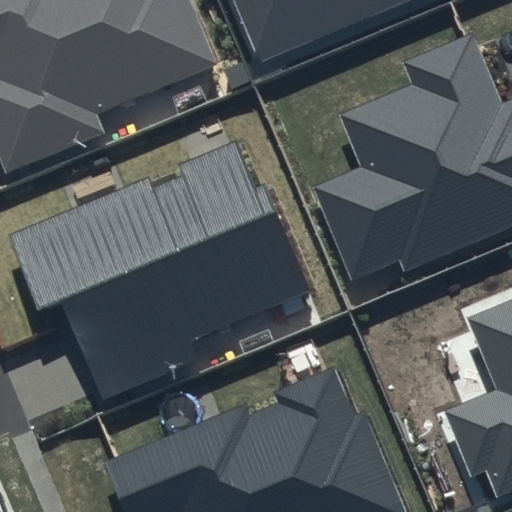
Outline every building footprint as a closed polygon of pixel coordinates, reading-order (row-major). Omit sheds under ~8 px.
[(0,0),(0,157),(5,170),(103,131),(96,115),(218,66),(190,0),(0,0)] [(238,0),(264,60),(408,0),(238,0)] [(474,32),(402,61),(412,85),(340,114),(362,166),(310,187),(348,281),(398,260),(403,271),(511,226),(511,95),(502,100),(474,32)] [(150,169),(0,231),(34,312),(60,302),(100,396),(194,357),(186,339),(308,288),(264,182),(255,185),(237,141),(181,165),(180,175),(156,184),(150,169)] [(511,300),(470,318),(499,388),(442,412),(470,478),(486,472),(497,498),(511,491),(511,300)] [(244,409),(106,463),(125,511),(409,511),(369,408),(355,413),(336,365),(271,391),(276,403),(246,415),(244,409)]
